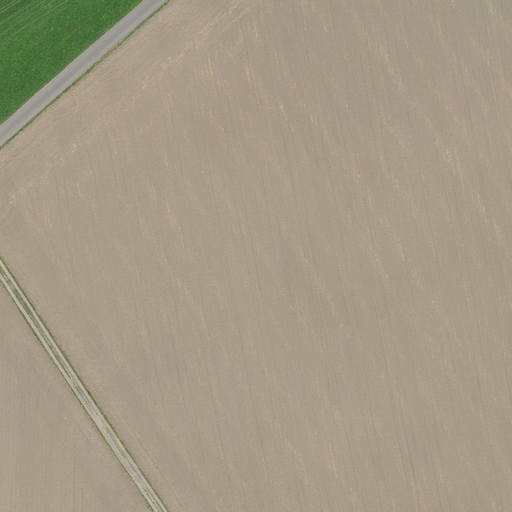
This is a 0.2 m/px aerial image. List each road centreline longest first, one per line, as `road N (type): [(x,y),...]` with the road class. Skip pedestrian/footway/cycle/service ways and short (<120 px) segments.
road 1 (track): [(151,511),(0,272)]
road 2 (track): [(153,0),(0,136)]
